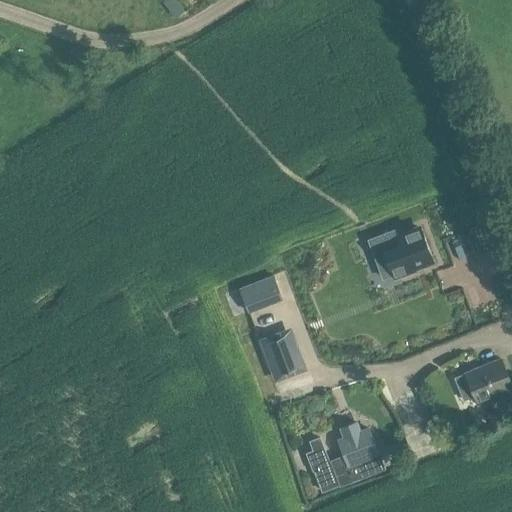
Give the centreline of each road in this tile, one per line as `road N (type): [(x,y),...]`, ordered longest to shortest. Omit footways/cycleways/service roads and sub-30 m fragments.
road 1 (unclassified): [(511,238),(420,0)]
road 2 (unclassified): [(511,339),(471,343),(398,372),(317,377)]
road 3 (unclassified): [(66,34),(126,39),(180,31),(239,0)]
